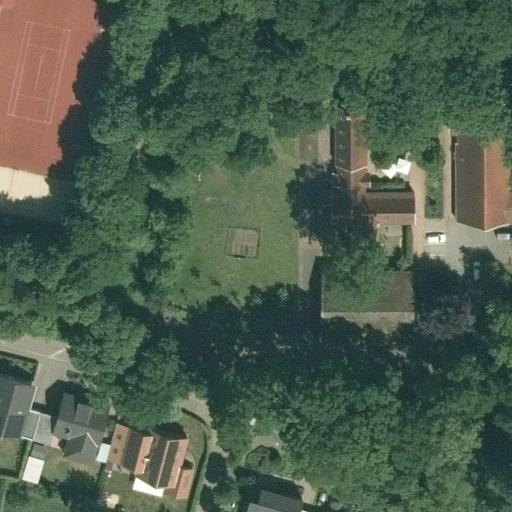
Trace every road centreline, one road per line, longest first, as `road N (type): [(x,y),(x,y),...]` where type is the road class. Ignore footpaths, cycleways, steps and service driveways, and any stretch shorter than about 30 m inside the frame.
road 1 (residential): [(222,424),(177,386),(71,340),(0,328)]
road 2 (residential): [(441,511),(285,441),(222,424)]
